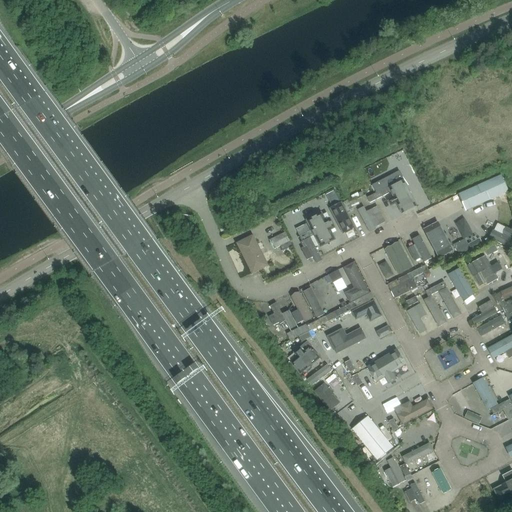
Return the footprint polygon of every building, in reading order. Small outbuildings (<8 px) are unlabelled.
[(501,175),(458,194),(466,211),(509,192),(501,175)] [(401,182),(391,187),(405,214),(415,209),(401,182)] [(386,188),(377,193),(380,198),(389,194),(386,188)] [(377,193),(367,198),(370,203),(380,198),(377,193)] [(364,207),(357,211),(369,233),(387,224),(378,207),(367,212),(364,207)] [(320,216),(308,222),(322,248),(334,241),(329,231),(333,228),(330,222),(325,225),(320,216)] [(438,223),(423,230),(439,260),(454,252),(438,223)] [(502,235),(494,231),(490,239),(511,250),(511,231),(506,228),(502,235)] [(309,231),(299,236),(300,236),(302,241),(310,237),(312,236),(313,236),(311,231),(310,231),(309,231)] [(285,233),(270,240),(274,249),(279,247),(279,246),(289,241),(290,241),(286,232),(285,233)] [(253,235),(236,243),(251,276),(269,268),(253,235)] [(420,236),(412,240),(415,246),(409,249),(416,262),(421,259),(424,264),(432,260),(420,236)] [(310,238),(298,244),(307,261),(313,258),(316,265),(322,262),(310,238)] [(479,238),(469,244),(472,250),(483,245),(479,238)] [(289,241),(279,246),(279,247),(281,251),(291,246),(289,241)] [(414,271),(399,243),(385,250),(399,278),(414,271)] [(494,244),(484,249),(487,256),(498,251),(494,244)] [(468,245),(457,251),(461,257),(471,252),(468,245)] [(485,257),(472,264),(478,275),(485,287),(498,279),(485,257)] [(387,261),(379,265),(386,279),(394,275),(387,261)] [(354,289),(345,294),(350,303),(370,293),(355,264),(344,270),(354,289)] [(426,266),(417,270),(420,275),(429,271),(428,270),(426,266)] [(475,295),(461,269),(449,275),(464,301),(475,295)] [(417,270),(407,275),(410,280),(414,278),(420,275),(417,270)] [(401,285),(391,290),(391,291),(393,295),(395,299),(419,287),(414,278),(410,280),(401,285)] [(398,280),(388,285),(391,290),(401,285),(398,280)] [(445,283),(436,287),(439,291),(439,292),(442,290),(447,288),(445,283)] [(436,287),(426,292),(428,297),(439,292),(439,291),(436,287)] [(461,315),(447,288),(440,292),(454,318),(461,315)] [(325,316),(311,289),(303,293),(317,320),(325,316)] [(300,293),(291,297),(297,311),(292,314),(297,325),(313,318),(300,293)] [(446,322),(432,296),(425,299),(439,326),(446,322)] [(416,297),(406,302),(409,307),(419,302),(416,297)] [(482,315),(473,320),(476,325),(497,313),(491,301),(478,308),(482,315)] [(354,302),(345,306),(345,307),(348,312),(357,307),(354,302)] [(374,302),(353,312),(357,320),(367,315),(371,322),(382,317),(374,302)] [(277,304),(270,307),(279,325),(286,322),(289,330),(296,327),(289,312),(282,315),(277,304)] [(427,316),(421,305),(407,312),(419,335),(427,331),(421,319),(427,316)] [(343,308),(336,311),(338,316),(348,312),(345,307),(345,306),(343,308)] [(336,311),(326,316),(328,321),(338,316),(336,311)] [(326,316),(316,321),(319,326),(328,321),(326,316)] [(501,317),(478,329),(482,337),(506,325),(501,317)] [(316,321),(307,326),(309,331),(319,326),(316,321)] [(382,339),(394,332),(390,325),(378,331),(382,339)] [(344,329),(328,337),(337,355),(366,340),(360,329),(347,336),(344,329)] [(302,335),(299,336),(302,342),(312,337),(309,332),(304,334),(302,335)] [(511,335),(487,350),(493,361),(511,350),(511,335)] [(367,349),(380,343),(377,338),(364,344),(367,349)] [(299,359),(292,365),(301,375),(319,360),(310,350),(304,356),(300,351),(296,355),(299,359)] [(397,351),(368,368),(377,384),(386,379),(389,385),(397,380),(393,374),(406,366),(397,351)] [(351,360),(345,363),(351,372),(356,369),(351,360)] [(327,366),(307,381),(311,387),(331,371),(327,366)] [(358,374),(353,376),(358,386),(363,383),(358,374)] [(473,385),(488,412),(498,407),(484,379),(473,385)] [(324,385),(314,393),(330,412),(340,404),(324,385)] [(404,413),(397,416),(402,425),(433,409),(429,401),(413,409),(410,402),(401,407),(404,413)] [(387,419),(395,417),(392,409),(395,408),(393,402),(382,406),(387,419)] [(369,418),(353,431),(377,462),(393,449),(369,418)] [(395,419),(389,422),(394,432),(400,429),(395,419)] [(430,444),(404,457),(412,473),(438,461),(430,444)] [(441,469),(433,474),(444,495),(452,491),(441,469)] [(511,499),(511,472),(503,477),(506,484),(494,490),(502,505),(511,499)] [(415,483),(410,486),(412,489),(415,495),(420,493),(415,483)] [(412,489),(405,493),(410,503),(417,499),(415,495),(412,489)] [(420,493),(415,495),(417,499),(420,505),(425,502),(420,493)]
